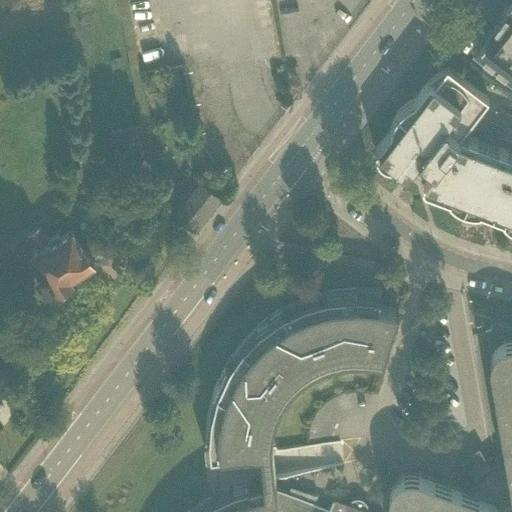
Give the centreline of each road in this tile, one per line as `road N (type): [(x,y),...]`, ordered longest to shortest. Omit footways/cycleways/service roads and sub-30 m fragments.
road 1 (tertiary): [(16,511),(279,165)]
road 2 (unclassified): [(511,277),(399,243),(303,186)]
road 3 (tertiary): [(279,165),(409,0)]
